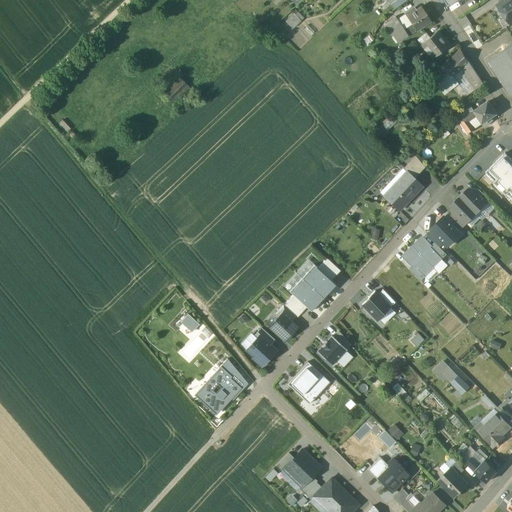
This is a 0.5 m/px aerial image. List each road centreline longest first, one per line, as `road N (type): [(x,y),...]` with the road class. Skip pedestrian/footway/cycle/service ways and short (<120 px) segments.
road 1 (track): [(0,68),(263,385)]
road 2 (residential): [(508,127),(263,385)]
road 3 (track): [(0,125),(129,0)]
road 4 (residential): [(263,385),(388,511)]
road 5 (residential): [(436,0),(508,110)]
